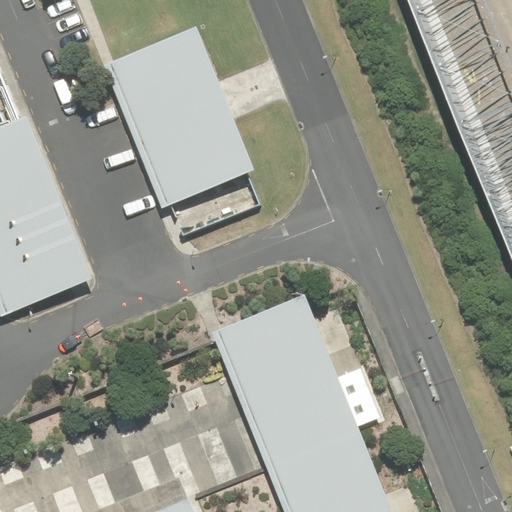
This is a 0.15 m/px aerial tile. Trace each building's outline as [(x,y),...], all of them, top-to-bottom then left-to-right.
[(511,0),(427,0),(511,204),(511,0)] [(267,180),(206,27),(122,61),(183,214),(267,180)] [(117,293),(42,107),(0,124),(0,279),(21,331),(117,293)] [(401,511),(315,296),(229,330),(282,462),(302,511),(401,511)] [(214,511),(208,494),(204,484),(133,511),(214,511)]
